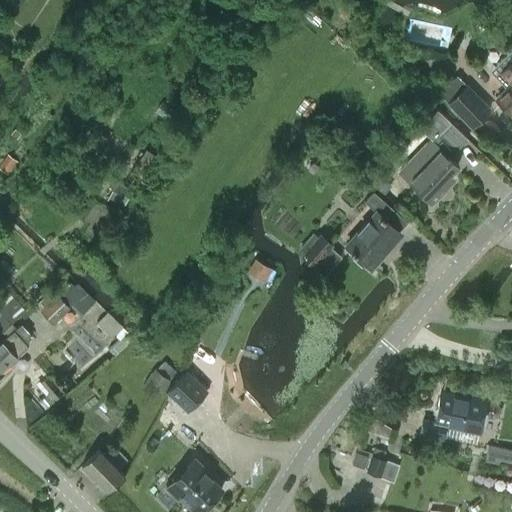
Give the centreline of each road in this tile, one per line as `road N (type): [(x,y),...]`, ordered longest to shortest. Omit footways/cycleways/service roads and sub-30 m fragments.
road 1 (tertiary): [(265,511),(387,346),(511,211)]
road 2 (unclassified): [(91,511),(0,422)]
